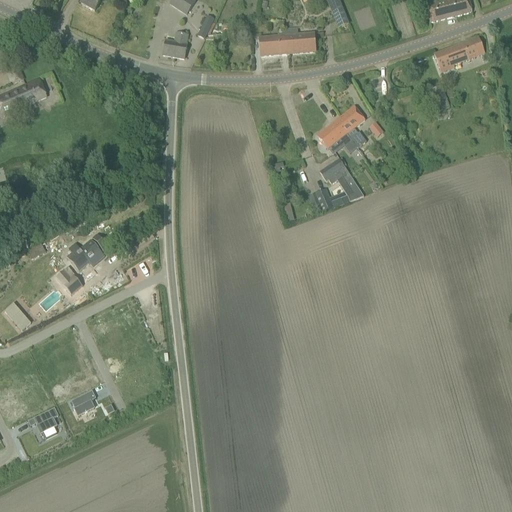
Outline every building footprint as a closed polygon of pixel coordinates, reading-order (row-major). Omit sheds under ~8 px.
[(83,0),(81,6),(95,13),(101,0),(83,0)] [(195,3),(190,0),(173,0),(170,6),(186,17),(195,3)] [(348,25),(345,16),(337,0),(326,0),(334,20),(338,29),(348,25)] [(425,3),(426,7),(425,7),(430,25),(472,14),(468,0),(453,0),(436,4),(435,0),(425,3)] [(207,17),(198,38),(204,41),(207,36),(210,37),(215,26),(213,25),(214,21),(207,17)] [(237,34),(236,25),(225,25),(225,29),(229,29),(230,34),(237,34)] [(298,30),(286,31),(288,56),(315,54),(314,36),(298,37),(298,30)] [(279,31),(279,39),(259,40),(261,58),(288,56),(286,31),(279,31)] [(184,61),(186,51),(188,38),(176,35),(175,44),(166,42),(163,57),(184,61)] [(454,68),(485,56),(478,39),(434,56),(441,75),(455,70),(454,68)] [(23,81),(18,70),(8,75),(12,85),(23,81)] [(0,117),(1,119),(42,101),(46,98),(39,82),(29,86),(0,99),(0,117)] [(430,93),(437,113),(449,109),(441,89),(430,93)] [(351,141),(351,142),(357,150),(357,151),(366,144),(359,135),(359,136),(355,131),(365,122),(354,109),(337,122),(348,136),(351,141)] [(337,122),(317,138),(323,146),(328,152),(332,156),(344,147),(351,155),(357,150),(351,142),(351,141),(348,136),(337,122)] [(379,129),(375,125),(369,129),(373,134),(379,129)] [(339,161),(319,174),(326,184),(329,182),(332,187),(342,180),(353,195),(346,198),(344,194),(329,200),(333,209),(334,210),(344,206),(363,198),(343,168),(339,161)] [(313,209),(316,216),(333,209),(326,191),(315,195),(317,201),(315,202),(317,208),(313,209)] [(72,254),(67,259),(79,272),(89,264),(92,268),(104,258),(101,254),(107,249),(106,248),(105,249),(97,238),(97,237),(90,242),(80,251),(76,245),(69,251),(72,254)] [(31,262),(46,254),(41,246),(26,254),(31,262)] [(63,273),(55,279),(62,287),(71,297),(82,288),(73,278),(75,277),(68,269),(63,273)] [(13,306),(5,314),(22,334),(31,326),(13,306)] [(71,335),(47,346),(51,354),(67,346),(70,352),(78,348),(71,335)] [(156,361),(150,364),(153,369),(159,367),(156,361)] [(142,368),(121,378),(131,398),(139,394),(136,387),(140,385),(143,384),(142,383),(149,380),(142,368)] [(92,392),(71,403),(74,411),(74,412),(75,412),(78,418),(94,410),(90,403),(96,400),(92,392)] [(110,407),(105,410),(107,416),(113,413),(110,407)] [(54,410),(28,423),(30,429),(36,426),(37,428),(40,436),(43,434),(54,429),(56,428),(53,420),(58,418),(54,410)]
